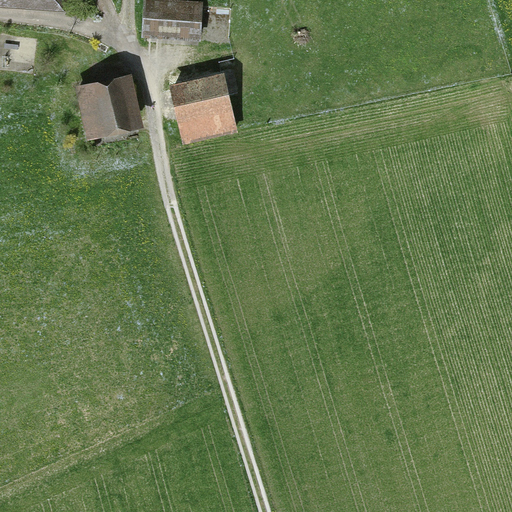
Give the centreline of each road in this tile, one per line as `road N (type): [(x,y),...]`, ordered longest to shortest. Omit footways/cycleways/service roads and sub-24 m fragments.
road 1 (track): [(261,511),(165,193),(151,108)]
road 2 (residential): [(0,18),(61,26),(121,49),(141,67),(151,108)]
